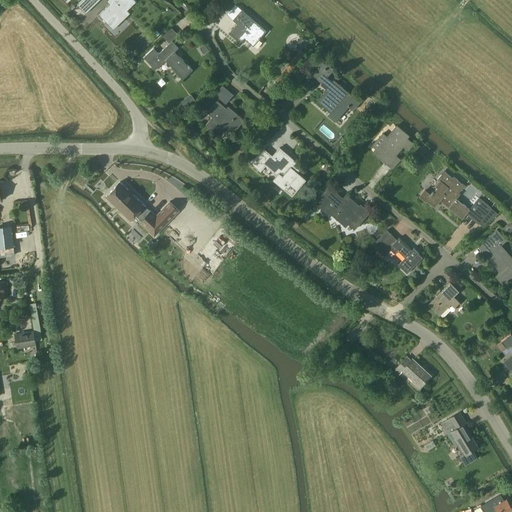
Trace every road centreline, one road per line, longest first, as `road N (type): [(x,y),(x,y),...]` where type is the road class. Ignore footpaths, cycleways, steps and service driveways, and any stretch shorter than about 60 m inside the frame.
road 1 (residential): [(446,257),(227,73),(172,0)]
road 2 (tertiary): [(392,317),(343,289),(204,179),(142,150)]
road 3 (unclassified): [(142,150),(137,114),(30,0)]
road 4 (tertiary): [(511,454),(458,368),(392,317)]
road 5 (tertiary): [(0,151),(142,150)]
